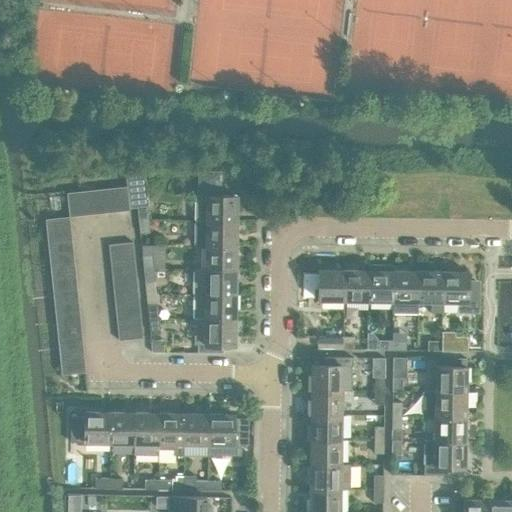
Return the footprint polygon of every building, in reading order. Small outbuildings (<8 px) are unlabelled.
[(138,220),(147,218),(146,206),(148,205),(144,170),(125,172),(126,186),(129,208),(137,207),(138,220)] [(195,194),(195,220),(206,220),(236,220),(236,195),(221,195),(222,171),(198,171),(197,194),(195,194)] [(129,209),(129,208),(126,186),(114,187),(117,211),(129,209)] [(105,212),(117,211),(114,187),(102,188),(105,212)] [(93,213),(105,212),(102,188),(90,189),(93,213)] [(81,214),(93,213),(90,189),(78,190),(81,214)] [(69,215),(81,214),(78,190),(66,191),(69,215)] [(46,230),(70,227),(69,215),(45,218),(46,230)] [(147,218),(138,220),(139,233),(149,232),(147,218)] [(195,220),(194,244),(205,245),(236,245),(236,220),(206,220),(195,220)] [(47,242),(71,239),(70,227),(46,230),(47,242)] [(48,254),(72,251),(71,239),(47,242),(48,254)] [(132,240),(108,243),(109,248),(110,259),(134,257),(132,245),(132,240)] [(205,245),(205,269),(235,270),(236,245),(205,245)] [(50,266),(74,263),(72,251),(48,254),(50,266)] [(143,269),(153,267),(151,254),(142,255),(143,269)] [(134,257),(110,259),(111,271),(135,268),(134,257)] [(51,278),(75,275),(74,263),(50,266),(51,278)] [(368,269),(368,299),(392,300),(393,269),(393,263),(368,263),(368,269)] [(153,267),(143,269),(145,282),(154,281),(153,267)] [(135,268),(111,271),(112,282),(136,280),(135,268)] [(319,268),(319,299),(344,299),(344,269),(319,268)] [(193,269),(193,294),(194,294),(205,294),(235,294),(235,270),(205,269),(193,269)] [(344,269),(344,299),(368,299),(368,269),(344,269)] [(392,300),(391,313),(417,313),(418,300),(418,270),(393,269),(392,300)] [(418,270),(418,300),(432,300),(431,312),(443,312),(443,300),(443,270),(418,270)] [(468,270),(443,270),(443,300),(460,301),(459,312),(479,312),(480,283),(468,282),(468,270)] [(52,290),(76,287),(75,275),(51,278),(52,290)] [(136,280),(112,282),(113,294),(137,291),(136,280)] [(53,302),(77,299),(76,287),(52,290),(53,302)] [(137,291),(113,294),(115,305),(139,303),(137,291)] [(194,318),(205,318),(235,319),(235,294),(205,294),(194,294),(194,318)] [(55,314),(79,311),(77,299),(53,302),(55,314)] [(139,303),(115,305),(116,317),(140,314),(139,303)] [(148,318),(158,317),(157,304),(147,305),(148,318)] [(56,326),(80,323),(79,311),(55,314),(56,326)] [(140,314),(116,317),(117,328),(141,326),(140,314)] [(158,317),(148,318),(150,331),(159,330),(158,317)] [(193,334),(193,344),(234,344),(235,319),(205,318),(204,334),(193,334)] [(57,338),(81,335),(80,323),(56,326),(57,338)] [(141,326),(117,328),(118,340),(142,337),(141,326)] [(455,329),(442,329),(442,341),(442,351),(454,351),(466,351),(467,351),(467,334),(455,334),(455,329)] [(58,350),(82,347),(81,335),(57,338),(58,350)] [(343,348),(343,335),(318,335),(318,348),(343,348)] [(343,335),(343,348),(353,348),(353,336),(343,335)] [(393,350),(393,340),(378,340),(378,350),(393,350)] [(393,340),(393,350),(405,350),(405,340),(393,340)] [(442,341),(427,341),(427,351),(442,351),(442,341)] [(60,362),(84,359),(82,347),(58,350),(60,362)] [(312,365),(312,389),(342,390),(351,390),(351,365),(353,365),(353,357),(325,356),(325,365),(312,365)] [(84,359),(60,362),(61,374),(85,371),(84,359)] [(436,391),(466,391),(467,367),(450,366),(436,366),(436,391)] [(374,390),(383,390),(384,377),(374,377),(374,390)] [(392,377),(392,391),(401,391),(402,377),(392,377)] [(342,415),(342,390),(312,389),(311,414),(342,415)] [(383,404),(383,390),(374,390),(374,404),(383,404)] [(422,416),(436,416),(466,416),(466,391),(436,391),(423,391),(422,416)] [(392,415),(401,416),(401,402),(392,402),(392,415)] [(110,442),(110,412),(86,412),(86,415),(71,415),(71,441),(110,442)] [(135,442),(135,412),(110,412),(110,442),(134,442),(135,442)] [(159,442),(160,413),(135,412),(135,442),(134,442),(134,454),(159,454),(159,448),(159,442)] [(184,455),(184,443),(185,413),(160,413),(159,442),(159,448),(174,449),(174,455),(184,455)] [(209,443),(209,413),(185,413),(184,443),(209,443)] [(209,413),(209,443),(209,454),(242,454),(242,444),(249,444),(249,418),(234,418),(234,414),(209,413)] [(341,439),(342,415),(311,414),(311,439),(341,439)] [(401,441),(401,416),(392,415),(392,441),(401,441)] [(435,430),(425,430),(425,440),(466,440),(466,416),(436,416),(435,430)] [(373,440),(383,440),(383,426),(373,426),(373,440)] [(341,464),(341,439),(311,439),(311,464),(341,464)] [(383,453),(383,440),(373,440),(373,453),(383,453)] [(425,440),(425,473),(449,474),(449,466),(465,466),(466,440),(425,440)] [(401,453),(401,441),(392,441),(391,453),(401,453)] [(311,464),(310,489),(341,489),(341,488),(349,488),(350,464),(341,464),(311,464)] [(373,474),(373,490),(382,490),(383,474),(373,474)] [(109,488),(110,478),(95,477),(94,487),(109,488)] [(110,478),(109,488),(122,488),(122,478),(110,478)] [(159,489),(159,479),(144,479),(144,488),(159,489)] [(159,479),(159,489),(171,489),(171,479),(159,479)] [(182,479),(182,489),(193,489),(208,489),(209,479),(193,479),(182,479)] [(209,479),(208,489),(220,489),(220,479),(209,479)] [(340,511),(341,489),(310,489),(309,511),(340,511)] [(382,502),(382,490),(373,490),(372,502),(382,502)] [(68,494),(67,511),(79,511),(80,495),(68,494)] [(169,494),(168,511),(209,511),(210,505),(206,504),(206,495),(169,494)] [(488,511),(489,500),(464,499),(463,511),(488,511)] [(511,511),(511,499),(489,500),(488,511),(511,511)]
